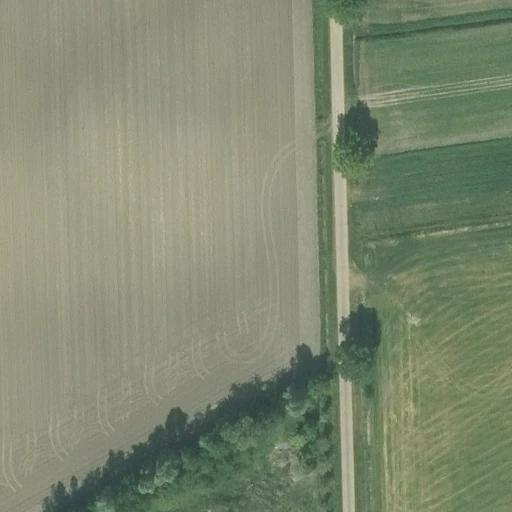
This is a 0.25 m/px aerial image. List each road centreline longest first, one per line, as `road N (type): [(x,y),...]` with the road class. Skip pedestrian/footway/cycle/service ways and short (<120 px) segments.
road 1 (unclassified): [(334,0),(348,511)]
road 2 (track): [(118,511),(281,422),(345,414)]
